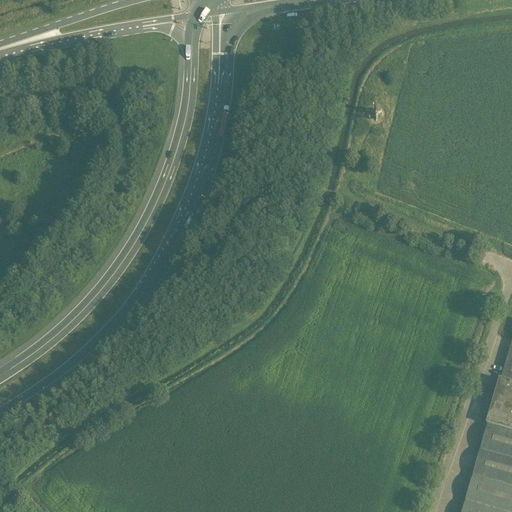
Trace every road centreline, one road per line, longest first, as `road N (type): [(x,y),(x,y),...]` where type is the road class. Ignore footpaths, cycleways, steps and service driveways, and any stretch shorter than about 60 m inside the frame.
road 1 (motorway): [(0,410),(76,358),(135,298),(178,231),(211,143)]
road 2 (motorway): [(179,147),(145,225),(101,290),(63,330),(0,375)]
road 3 (unclassified): [(430,511),(511,281)]
road 4 (track): [(490,258),(342,189)]
road 5 (secondary): [(0,49),(145,23)]
road 6 (secondary): [(138,0),(0,49)]
road 7 (primary): [(211,143),(221,14)]
